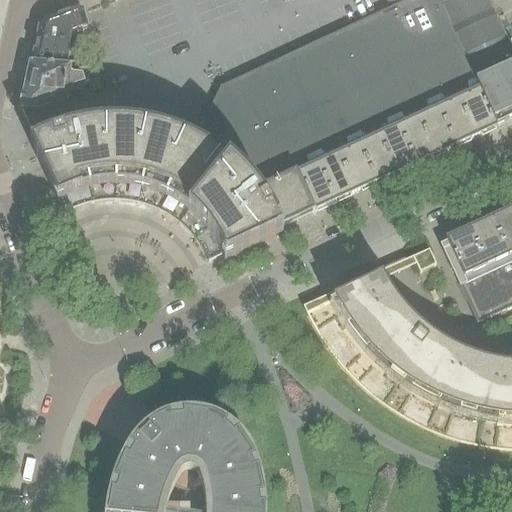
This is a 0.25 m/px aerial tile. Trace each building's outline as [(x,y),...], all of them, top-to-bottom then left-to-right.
[(194,211),(202,220),(210,228),(211,230),(213,232),(219,241),(227,255),(224,256),(223,255),(220,257),(224,264),(282,237),(279,230),(282,229),(281,228),(286,226),(287,227),(293,224),(293,223),(311,214),(311,215),(314,214),(297,177),(479,93),(435,0),(410,0),(390,10),(233,83),(220,89),(193,142),(169,195),(172,196),(181,203),(190,208),(192,210),(194,211)] [(435,0),(479,93),(497,129),(496,126),(511,119),(511,52),(508,44),(487,0),(435,0)] [(39,26),(36,43),(70,47),(72,35),(88,30),(84,18),(83,15),(77,11),(43,23),(39,26)] [(69,57),(70,47),(36,43),(32,65),(66,71),(75,69),(77,58),(69,57)] [(65,74),(32,68),(28,86),(61,93),(104,79),(99,62),(80,67),(81,70),(65,74)] [(37,114),(66,106),(61,93),(28,86),(22,113),(25,119),(27,118),(25,114),(37,114)] [(497,129),(479,93),(297,177),(314,214),(360,192),(497,129)] [(141,185),(143,186),(145,186),(156,190),(167,194),(169,195),(193,142),(186,139),(176,135),(170,133),(163,131),(156,129),(150,128),(143,126),(136,125),(129,125),(121,124),(114,124),(107,124),(99,125),(92,125),(85,126),(77,128),(70,129),(64,131),(57,133),(50,135),(44,138),(37,141),(36,137),(34,138),(35,142),(29,145),(56,203),(64,200),(62,197),(61,197),(60,194),(74,188),(89,185),(101,183),(114,182),(117,182),(129,183),(141,185)] [(115,203),(114,182),(101,183),(89,185),(74,188),(60,194),(61,197),(62,197),(64,200),(66,205),(65,206),(69,213),(71,212),(71,211),(80,207),(90,204),(90,206),(93,205),(93,204),(103,202),(113,202),(113,203),(115,203)] [(117,182),(114,182),(115,203),(116,203),(116,202),(127,202),(137,204),(136,205),(138,206),(143,186),(141,185),(129,183),(117,182)] [(156,190),(145,186),(143,186),(138,206),(139,206),(139,205),(149,208),(159,212),(158,213),(159,214),(169,195),(167,194),(156,190)] [(172,196),(169,195),(159,214),(161,214),(161,213),(170,219),(179,224),(178,225),(179,226),(192,210),(190,208),(181,203),(172,196)] [(194,211),(192,210),(179,226),(180,227),(181,226),(188,233),(195,241),(194,242),(195,243),(211,230),(210,228),(202,220),(194,211)] [(511,212),(445,243),(445,245),(439,248),(476,326),(511,309),(511,212)] [(213,232),(211,230),(195,243),(196,244),(197,243),(203,252),(208,261),(207,261),(208,264),(215,260),(215,259),(220,257),(223,255),(224,256),(227,255),(219,241),(213,232)] [(412,260),(419,275),(435,268),(428,252),(412,260)] [(511,370),(508,370),(501,369),(494,368),(487,366),(480,364),(474,362),(467,360),(461,357),(454,354),(448,351),(442,347),(436,343),(430,339),(425,335),(419,330),(414,326),(409,320),(404,315),(400,310),(395,304),(391,298),(388,292),(384,286),(381,280),(365,287),(363,282),(345,290),(348,296),(322,307),(320,301),(302,309),(306,318),(310,325),(314,333),(319,340),(323,347),(328,354),(334,361),(339,368),(345,374),(350,380),(356,386),(363,392),(369,398),(376,403),(383,408),(390,413),(397,418),(404,422),(412,426),(419,430),(427,434),(435,437),(443,440),(451,443),(459,445),(467,447),(476,449),(484,451),(492,452),(501,453),(509,454),(511,454),(511,370)] [(156,421),(154,422),(152,423),(149,425),(144,429),(141,432),(137,435),(132,440),(128,446),(128,448),(126,451),(124,454),(119,463),(116,471),(112,482),(109,492),(107,499),(105,509),(104,511),(265,511),(265,508),(264,499),(262,485),(259,472),(259,471),(259,470),(259,469),(258,469),(258,468),(258,467),(258,466),(257,466),(257,465),(257,464),(257,463),(256,463),(256,462),(256,461),(256,460),(255,460),(255,459),(255,458),(254,457),(254,456),(254,455),(253,455),(253,454),(253,453),(252,453),(252,452),(252,451),(251,451),(251,450),(247,444),(243,439),(239,434),(233,429),(227,425),(219,420),(214,418),(209,416),(202,414),(194,413),(184,413),(178,414),(173,415),(166,417),(156,421)]
